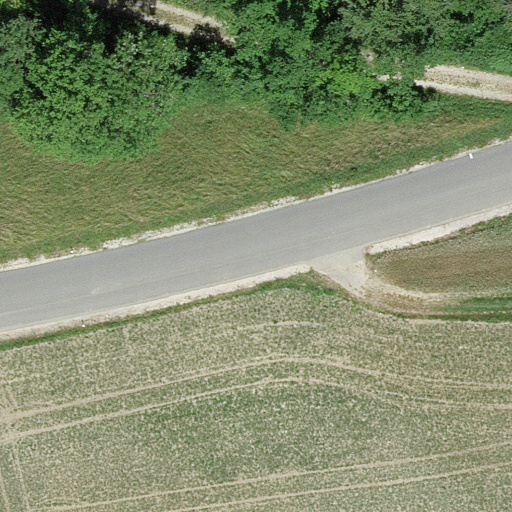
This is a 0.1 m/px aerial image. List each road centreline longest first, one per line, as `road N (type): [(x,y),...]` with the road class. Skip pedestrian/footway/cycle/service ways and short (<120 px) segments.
road 1 (tertiary): [(0,297),(421,193),(511,161)]
road 2 (track): [(511,98),(297,64),(82,0)]
road 3 (track): [(511,309),(432,310),(343,275),(299,224)]
